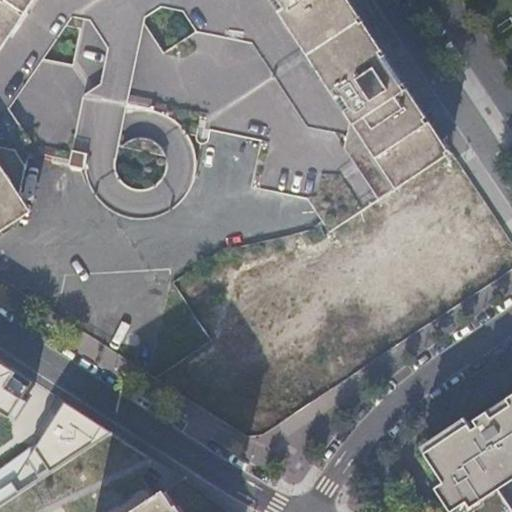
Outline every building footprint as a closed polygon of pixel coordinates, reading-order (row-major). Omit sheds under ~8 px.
[(0,0),(0,235),(16,224),(30,157),(70,165),(69,170),(86,174),(89,187),(93,196),(96,200),(119,184),(129,192),(137,194),(142,194),(147,193),(152,192),(156,189),(162,183),(165,179),(166,174),(194,179),(200,148),(205,145),(207,142),(208,133),(259,143),(251,189),(311,201),(386,151),(383,145),(424,118),(344,0),(0,0)] [(448,154),(424,118),(383,145),(386,151),(311,201),(330,232),(448,154)] [(178,366),(210,413),(273,370),(280,380),(275,383),(293,410),(340,378),(297,316),(307,309),(310,314),(338,295),(306,248),(243,290),(237,282),(242,278),(223,251),(178,282),(220,345),(210,351),(207,347),(178,366)] [(8,385),(17,370),(0,358),(0,407),(11,414),(24,395),(8,385)] [(511,511),(511,504),(501,487),(508,482),(502,473),(509,468),(511,472),(511,394),(477,417),(481,423),(475,427),(471,421),(427,450),(446,479),(466,510),(473,505),(477,511),(511,511)] [(427,450),(471,421),(467,414),(423,443),(427,450)] [(132,418),(117,428),(35,481),(0,504),(0,511),(185,511),(181,504),(178,506),(168,490),(176,485),(132,418)] [(502,473),(508,482),(511,479),(511,472),(509,468),(502,473)] [(446,479),(438,485),(456,511),(462,511),(466,510),(446,479)]
